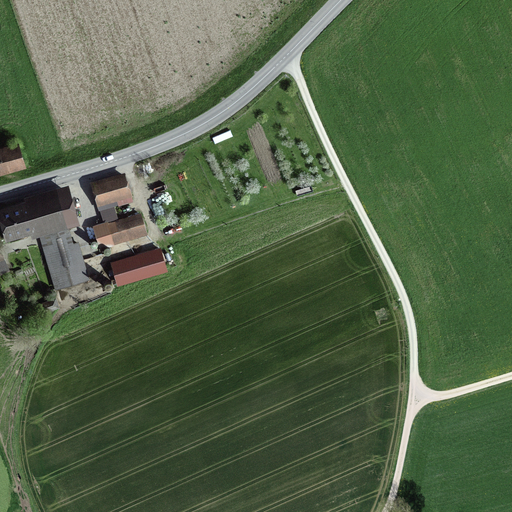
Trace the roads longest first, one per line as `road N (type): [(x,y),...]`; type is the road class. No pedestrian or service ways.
road 1 (unclassified): [(286,55),(404,298),(412,397)]
road 2 (primary): [(0,194),(188,131),(232,105),(286,55)]
